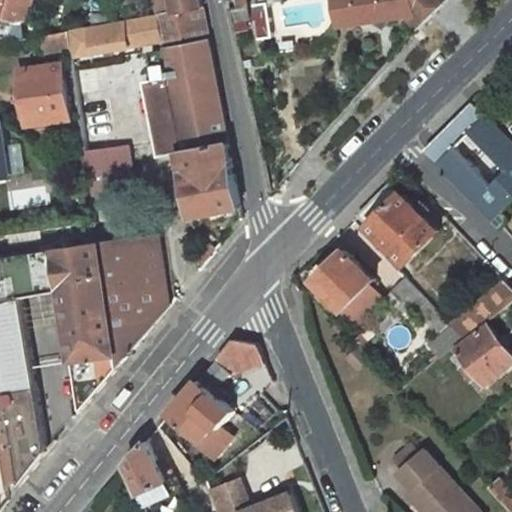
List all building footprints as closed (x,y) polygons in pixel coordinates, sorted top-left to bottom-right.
[(0,0),(0,19),(1,20),(15,23),(21,0),(0,0)] [(200,0),(157,0),(159,17),(202,9),(200,0)] [(339,0),(344,24),(419,10),(420,31),(450,0),(339,0)] [(272,1),(255,4),(261,39),(278,36),(272,1)] [(250,5),(231,8),(233,21),(252,19),(250,5)] [(202,9),(159,17),(162,43),(164,54),(209,45),(202,9)] [(159,17),(70,34),(72,49),(74,60),(162,43),(159,17)] [(67,23),(41,29),(43,39),(70,34),(67,23)] [(70,34),(43,39),(46,55),(72,49),(70,34)] [(209,45),(164,54),(184,152),(228,144),(209,45)] [(164,54),(147,57),(154,83),(144,85),(155,145),(158,157),(184,152),(164,54)] [(65,67),(20,74),(31,130),(74,124),(65,67)] [(425,150),(494,223),(511,205),(511,141),(475,101),(425,150)] [(0,131),(0,180),(8,179),(0,131)] [(228,144),(184,152),(189,176),(184,176),(191,217),(240,207),(228,144)] [(130,148),(88,155),(89,160),(93,183),(97,209),(138,202),(130,148)] [(89,160),(79,162),(81,175),(93,183),(89,160)] [(405,270),(444,232),(394,181),(361,214),(376,229),(370,234),(405,270)] [(99,225),(0,239),(0,247),(101,234),(99,225)] [(160,233),(102,241),(121,369),(172,307),(160,233)] [(102,241),(55,248),(64,293),(85,414),(121,369),(102,241)] [(55,248),(0,255),(0,347),(6,379),(26,486),(52,454),(24,300),(64,293),(55,248)] [(349,249),(319,279),(348,310),(379,280),(349,249)] [(410,275),(397,288),(417,309),(431,296),(410,275)] [(488,300),(484,295),(454,320),(471,336),(511,304),(511,283),(488,300)] [(511,349),(492,324),(462,348),(473,363),(466,368),(475,378),(481,374),(488,384),(511,364),(511,349)] [(236,338),(174,413),(162,427),(188,458),(201,443),(217,455),(233,436),(223,429),(237,412),(224,401),(231,393),(223,386),(234,372),(237,375),(268,363),(260,342),(236,338)] [(6,379),(0,379),(0,423),(11,487),(26,486),(6,379)] [(152,440),(130,466),(132,470),(151,511),(159,508),(156,501),(182,487),(170,459),(162,463),(152,440)] [(406,477),(426,459),(414,446),(395,465),(406,477)] [(480,511),(428,457),(426,459),(406,477),(403,480),(418,496),(410,503),(417,511),(480,511)] [(511,489),(502,478),(491,488),(511,510),(511,489)] [(241,481),(212,493),(219,511),(298,511),(290,489),(274,496),(276,501),(252,510),(241,481)]
